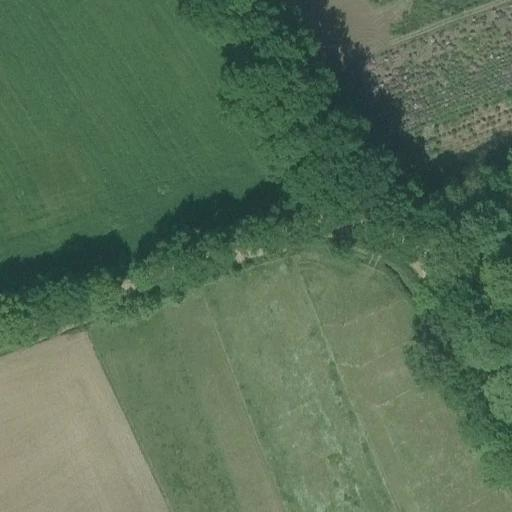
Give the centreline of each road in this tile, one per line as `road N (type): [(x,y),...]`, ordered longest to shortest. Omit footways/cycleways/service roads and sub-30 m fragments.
road 1 (unclassified): [(511,307),(426,276),(390,249),(228,0)]
road 2 (track): [(0,340),(366,210)]
road 3 (track): [(390,249),(511,425)]
